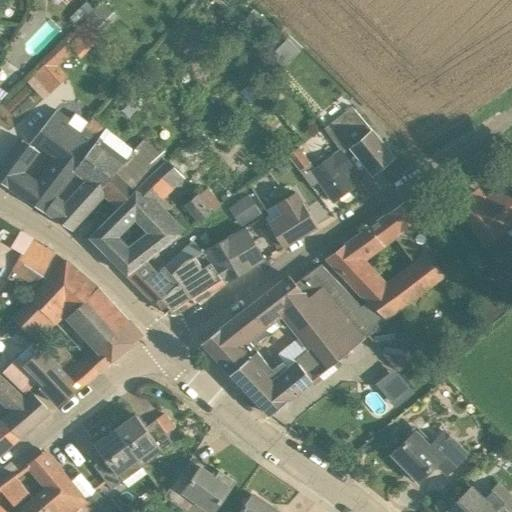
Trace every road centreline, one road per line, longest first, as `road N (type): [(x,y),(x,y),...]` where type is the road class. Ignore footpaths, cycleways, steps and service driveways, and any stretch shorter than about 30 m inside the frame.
road 1 (unclassified): [(165,341),(511,113)]
road 2 (residential): [(349,511),(165,341)]
road 3 (residential): [(165,341),(68,241),(0,204)]
road 4 (unclassified): [(0,462),(165,341)]
